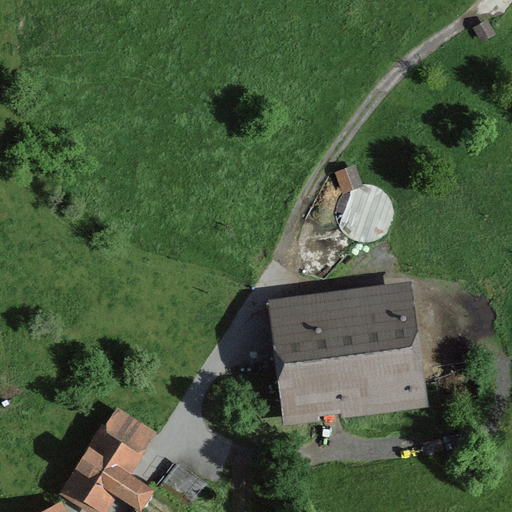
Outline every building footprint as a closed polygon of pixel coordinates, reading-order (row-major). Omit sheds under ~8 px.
[(488,20),(473,28),(481,43),(496,35),(488,20)] [(354,167),(338,174),(345,189),(360,182),(354,167)] [(342,420),(428,409),(411,283),(267,302),(284,428),(318,423),(318,418),(341,415),(342,420)] [(157,434),(116,407),(59,496),(83,511),(107,511),(116,499),(131,476),(157,434)] [(141,511),(154,491),(131,476),(116,499),(136,511),(141,511)] [(42,511),(67,511),(62,502),(42,511)]
